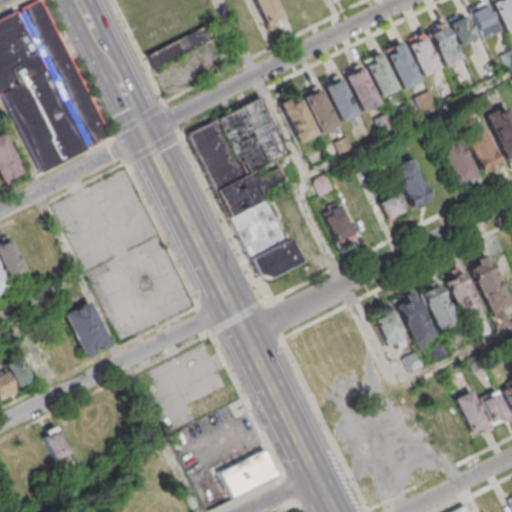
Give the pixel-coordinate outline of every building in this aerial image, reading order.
[(36,0),(0,18),(0,98),(38,174),(109,138),(39,0),(36,0)] [(249,0),(264,28),(281,20),(270,0),(249,0)] [(504,36),(511,32),(511,10),(507,0),(491,0),(487,2),(504,36)] [(482,41),(497,34),(482,3),(467,11),(482,41)] [(458,49),(475,40),(462,14),(445,22),(458,49)] [(443,70),(460,62),(442,28),(425,36),(443,70)] [(421,80),(438,71),(420,37),(403,45),(421,80)] [(401,93),(418,85),(400,50),(383,59),(401,93)] [(378,100),(395,91),(378,57),(361,66),(378,100)] [(359,115),(376,106),(359,72),(342,81),(359,115)] [(338,126),(355,117),(338,83),(321,92),(338,126)] [(317,84),(297,92),(298,94),(276,103),(294,144),(334,127),(317,84)] [(212,187),(284,157),(261,100),(188,130),(212,187)] [(505,163),(511,159),(511,126),(504,111),(495,116),(493,113),(482,119),(505,163)] [(479,170),(496,162),(478,128),(461,136),(479,170)] [(0,131),(0,180),(20,172),(2,131),(0,131)] [(333,141),(339,153),(347,149),(341,138),(333,141)] [(455,188),(474,178),(457,141),(449,145),(448,143),(436,149),(455,188)] [(429,199),(408,158),(389,167),(410,208),(429,199)] [(318,195),(330,190),(323,175),(311,181),(318,195)] [(375,202),(385,220),(402,211),(392,193),(375,202)] [(263,197),(228,211),(255,281),(298,264),(288,239),(281,242),(263,197)] [(320,214),(335,244),(352,235),(337,205),(320,214)] [(0,268),(6,283),(23,277),(7,236),(0,239),(0,268)] [(489,317),(509,307),(484,257),(474,262),(477,268),(467,274),(489,317)] [(459,322),(479,312),(459,273),(439,283),(459,322)] [(435,333),(455,323),(435,284),(415,294),(435,333)] [(415,353),(423,349),(420,345),(432,339),(410,294),(401,298),(404,304),(392,310),(415,353)] [(59,312),(80,358),(108,346),(87,300),(59,312)] [(378,346),(397,346),(397,314),(378,314),(378,346)] [(49,374),(38,346),(22,352),(32,380),(49,374)] [(2,363),(5,370),(0,372),(0,397),(13,392),(12,390),(30,382),(18,356),(2,363)] [(510,415),(511,413),(511,384),(500,389),(510,415)] [(236,402),(229,388),(189,405),(195,419),(236,402)] [(490,427),(508,419),(495,390),(477,398),(490,427)] [(451,400),(468,438),(486,430),(468,391),(451,400)] [(445,445),(462,437),(448,405),(431,413),(445,445)] [(50,460),(66,454),(55,427),(38,434),(50,460)] [(275,477),(263,450),(215,470),(227,498),(275,477)] [(443,511),(465,511),(461,503),(443,511)]
